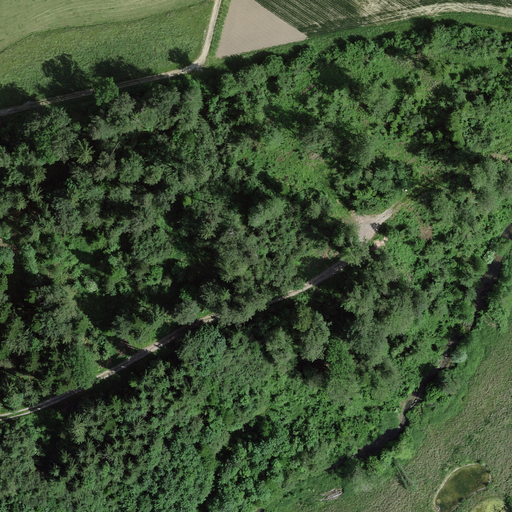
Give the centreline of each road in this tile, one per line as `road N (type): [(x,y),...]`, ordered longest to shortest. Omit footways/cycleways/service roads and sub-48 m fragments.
road 1 (track): [(0,415),(66,395),(195,323),(328,275),(358,246),(362,231),(326,186)]
road 2 (track): [(219,0),(203,54),(189,67),(0,112)]
road 3 (track): [(201,511),(225,450),(271,406)]
